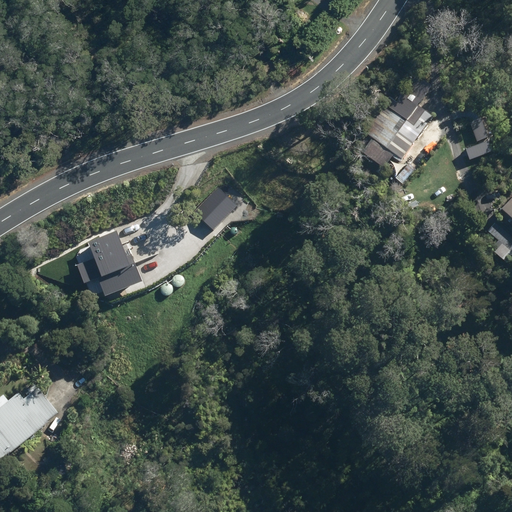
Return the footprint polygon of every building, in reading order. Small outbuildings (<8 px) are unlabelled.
[(470,13),(455,11),(454,29),(469,30),(470,13)] [(359,130),(371,138),(360,153),(382,169),(393,154),(413,168),(434,139),(422,130),(433,115),(415,102),(404,117),(380,100),(359,130)] [(472,124),(459,129),(468,149),(480,144),(472,124)] [(405,165),(394,179),(402,185),(413,171),(405,165)] [(511,196),(500,209),(511,219),(511,196)] [(197,233),(216,218),(206,206),(187,221),(197,233)] [(117,234),(90,244),(102,275),(99,276),(108,300),(144,287),(136,265),(129,268),(117,234)] [(230,243),(221,234),(204,252),(213,260),(230,243)] [(511,261),(511,252),(500,242),(491,253),(508,266),(511,261)] [(0,461),(61,417),(38,386),(29,392),(33,397),(25,403),(18,395),(9,401),(5,396),(0,399),(0,461)]
